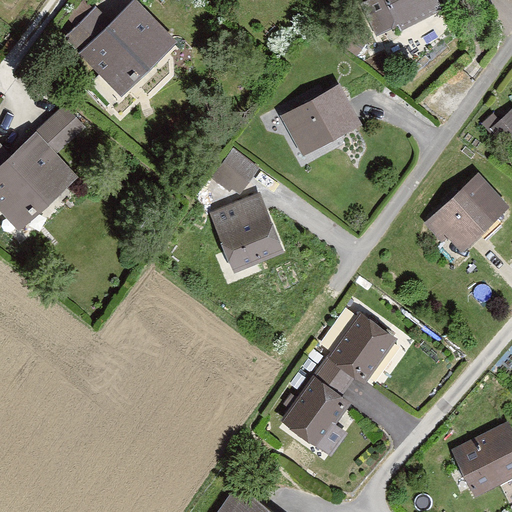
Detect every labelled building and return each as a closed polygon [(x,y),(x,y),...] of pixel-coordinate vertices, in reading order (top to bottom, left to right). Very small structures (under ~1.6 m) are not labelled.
[(138,0),(135,0),(111,23),(96,7),(62,40),(77,57),(117,98),(177,41),(138,0)] [(417,0),(364,0),(384,39),(426,17),(417,0)] [(330,86),(272,120),(294,158),(353,125),(330,86)] [(33,138),(0,169),(0,223),(13,237),(73,179),(33,138)] [(233,147),(210,177),(231,192),(233,188),(241,193),(261,167),(233,147)] [(477,173),(426,222),(457,254),(508,205),(477,173)] [(262,195),(210,212),(232,270),(285,247),(262,195)] [(360,309),(327,354),(363,381),(397,335),(360,309)] [(350,401),(315,374),(275,425),(324,463),(348,432),(334,421),(350,401)] [(511,426),(509,420),(452,448),(476,495),(511,477),(511,426)] [(271,511),(231,485),(212,511),(271,511)]
